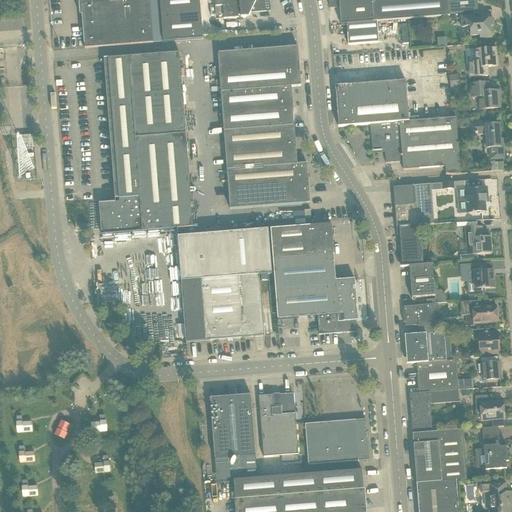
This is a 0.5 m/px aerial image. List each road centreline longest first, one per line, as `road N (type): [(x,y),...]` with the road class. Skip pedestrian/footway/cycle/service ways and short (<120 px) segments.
road 1 (unclassified): [(161,375),(136,372),(107,351),(58,264),(36,0)]
road 2 (tertiary): [(388,357),(375,232),(322,141),(308,0)]
road 3 (unclassified): [(161,375),(388,357)]
road 4 (unknown): [(313,37),(227,38),(197,50),(201,100)]
road 5 (tertiary): [(400,511),(388,357)]
